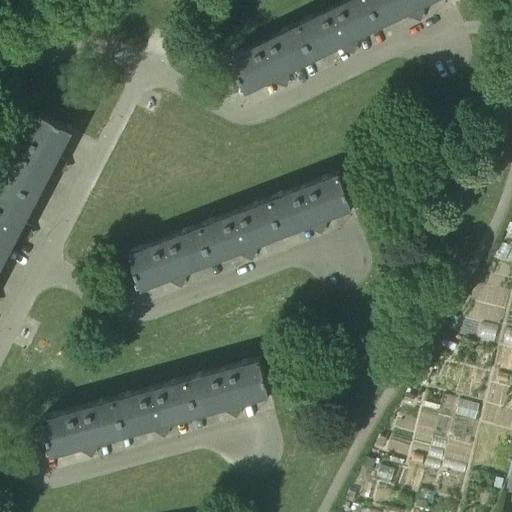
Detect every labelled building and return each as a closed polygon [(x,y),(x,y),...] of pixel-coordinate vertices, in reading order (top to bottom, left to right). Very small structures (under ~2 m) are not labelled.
[(342,42),(345,50),(358,44),(354,36),(381,23),(370,0),(344,0),(298,23),(314,56),(342,42)] [(370,0),(381,23),(409,10),(412,17),(425,11),(421,4),(428,0),(370,0)] [(278,83),(290,77),(287,70),(314,56),(298,23),(230,56),(246,90),(274,76),(278,83)] [(59,172),(66,160),(59,156),(73,129),(40,112),(5,178),(38,195),(52,168),(59,172)] [(339,171),(269,198),(283,232),(311,222),(314,229),(327,224),(324,217),(353,206),(339,171)] [(24,222),(38,195),(5,178),(0,188),(0,259),(4,262),(18,234),(25,238),(31,226),(24,222)] [(199,224),(212,259),(241,248),(244,255),(257,251),(254,243),(283,232),(269,198),(199,224)] [(212,259),(199,224),(129,251),(142,286),(171,275),(173,282),(186,278),(184,270),(212,259)] [(446,351),(450,340),(443,337),(439,348),(446,351)] [(188,376),(197,412),(227,404),(229,412),(242,408),(240,401),(270,392),(260,357),(188,376)] [(197,412),(188,376),(115,396),(125,432),(155,424),(157,432),(170,428),(168,420),(197,412)] [(413,402),(415,395),(407,392),(404,399),(413,402)] [(84,452),(98,448),(96,440),(125,432),(115,396),(43,416),(52,452),(82,444),(84,452)] [(373,467),(377,458),(366,454),(363,463),(373,467)] [(502,487),(504,478),(496,476),(494,485),(502,487)]
